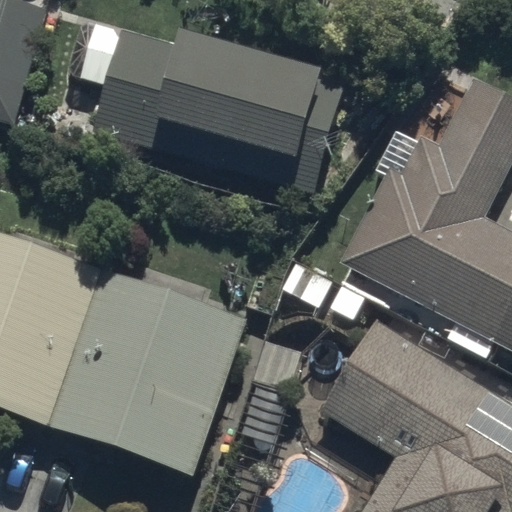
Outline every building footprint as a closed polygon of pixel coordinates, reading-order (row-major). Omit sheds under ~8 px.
[(0,0),(0,128),(14,133),(48,14),(0,0)] [(90,136),(314,200),(345,94),(121,29),(90,136)] [(386,180),(338,277),(511,366),(511,245),(484,231),(511,177),(511,113),(470,92),(435,160),(420,152),(402,188),(386,180)] [(0,242),(0,417),(194,483),(247,326),(0,242)] [(511,511),(511,408),(379,324),(319,412),(399,463),(367,511),(511,511)]
